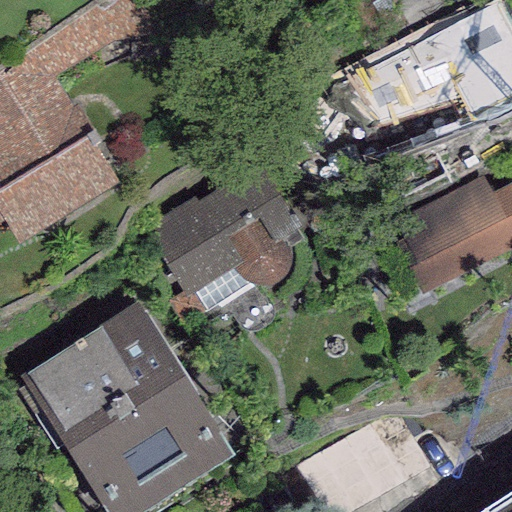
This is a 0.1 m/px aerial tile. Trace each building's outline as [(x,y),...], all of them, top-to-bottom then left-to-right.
[(17,240),(117,179),(95,142),(101,139),(77,104),(72,106),(52,76),(104,44),(114,38),(122,37),(155,35),(140,0),(107,0),(96,4),(0,67),(0,217),(2,216),(17,240)] [(511,27),(498,0),(492,0),(328,84),(348,128),(391,116),(420,102),(455,82),(474,114),(511,93),(511,27)] [(265,283),(275,280),(283,275),(289,267),(291,259),(292,251),(288,239),(284,231),(300,223),(259,159),(198,200),(195,194),(144,229),(185,294),(232,265),(237,272),(246,279),(257,282),(265,283)] [(483,173),(385,223),(420,293),(511,246),(511,178),(491,190),(483,173)] [(136,296),(20,370),(110,511),(132,511),(233,449),(136,296)] [(511,511),(511,479),(463,511),(511,511)]
